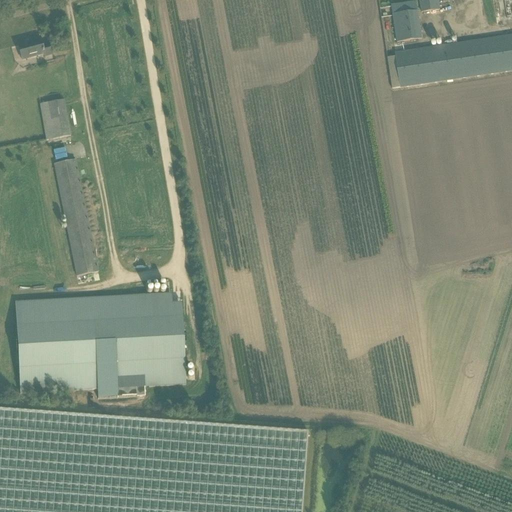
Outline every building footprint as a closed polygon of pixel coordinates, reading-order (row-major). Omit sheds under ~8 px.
[(419,0),(421,13),(441,10),(439,0),(419,0)] [(402,42),(415,40),(423,39),(418,11),(392,15),(397,43),(402,42)] [(511,35),(404,52),(395,53),(401,89),(511,72),(511,35)] [(44,57),(52,55),(50,45),(42,47),(40,38),(29,41),(29,43),(18,46),(22,61),(44,55),(44,57)] [(64,101),(54,103),(39,105),(45,141),(70,137),(64,101)] [(98,273),(75,161),(54,165),(76,277),(98,273)] [(97,390),(98,398),(136,396),(136,398),(144,397),(144,388),(186,386),(183,335),(183,337),(172,338),(170,295),(15,303),(20,395),(97,390)] [(0,511),(301,511),(308,433),(0,410),(0,511)]
